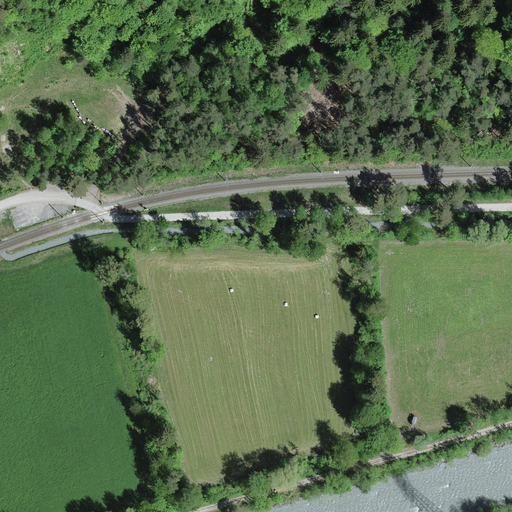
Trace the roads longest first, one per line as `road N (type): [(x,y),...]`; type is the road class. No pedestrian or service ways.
road 1 (track): [(511,203),(128,218),(67,192),(0,210)]
road 2 (track): [(199,511),(511,423)]
